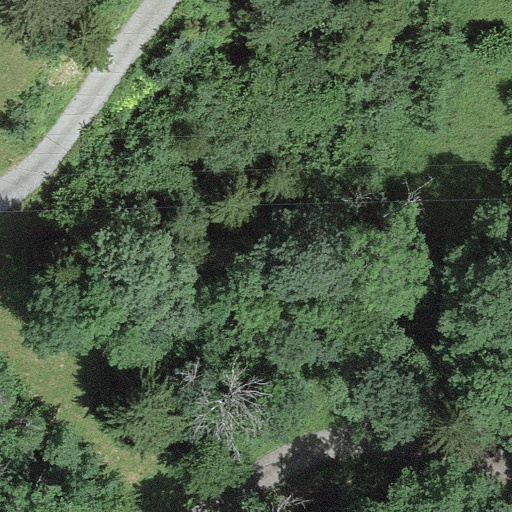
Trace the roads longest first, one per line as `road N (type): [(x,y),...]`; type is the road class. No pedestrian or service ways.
road 1 (unclassified): [(213,511),(298,453),(359,436),(402,434),(511,463)]
road 2 (unclassified): [(0,198),(53,150),(165,0)]
